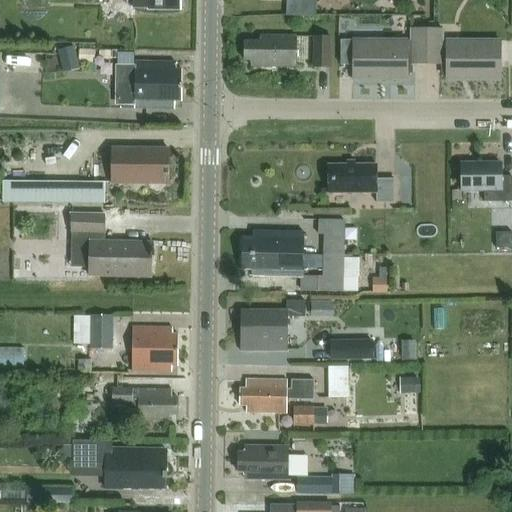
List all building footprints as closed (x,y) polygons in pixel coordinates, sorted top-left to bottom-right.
[(167,9),(181,9),(181,0),(133,0),(133,8),(149,8),(149,11),(167,11),(167,9)] [(354,65),(354,80),(385,80),(385,79),(408,79),(408,74),(413,74),(413,65),(427,65),(427,29),(412,29),(412,41),(354,41),(354,65)] [(427,29),(427,65),(441,65),(441,74),(447,74),(447,80),(469,80),(469,81),(501,81),(501,42),(443,41),(443,29),(427,29)] [(332,37),(314,36),(313,68),(332,68),(332,37)] [(297,37),(260,37),(260,42),(245,42),(245,61),(252,61),(252,67),(297,67),(297,37)] [(354,65),(354,41),(341,41),(341,65),(354,65)] [(66,74),(81,71),(75,48),(60,52),(66,74)] [(79,50),(79,62),(95,62),(95,50),(79,50)] [(100,50),(99,59),(109,59),(111,59),(111,51),(109,51),(100,50)] [(175,102),(182,102),(183,70),(176,70),(176,63),(136,62),(136,75),(125,75),(121,77),(120,104),(135,104),(135,109),(175,109),(175,102)] [(169,149),(113,149),(113,184),(167,184),(167,175),(169,175),(169,149)] [(329,164),(329,193),(377,193),(378,193),(378,202),(395,202),(394,179),(378,179),(378,164),(329,164)] [(463,166),(464,192),(486,192),(486,203),(511,203),(511,178),(502,178),(502,164),(463,166)] [(105,183),(3,182),(3,203),(105,204),(105,183)] [(91,242),(90,257),(90,276),(133,277),(133,275),(151,275),(152,257),(155,258),(155,251),(153,251),(153,243),(105,242),(106,215),(72,214),(71,232),(92,233),(92,242),(91,242)] [(324,256),(345,257),(346,220),(320,220),(319,235),(325,235),(324,256)] [(242,254),(304,256),(305,233),(253,232),(253,239),(243,238),(242,254)] [(511,232),(497,232),(497,248),(511,248),(511,232)] [(345,257),(324,256),(324,276),(304,276),(304,256),(242,254),(242,270),(253,271),(253,277),(304,278),(303,290),(344,291),(345,257)] [(380,278),(373,278),(373,293),(387,293),(387,281),(380,281),(380,278)] [(288,311),(288,317),(306,317),(306,301),(288,301),(288,311)] [(248,345),(248,352),(288,352),(288,317),(288,311),(242,311),(241,345),(248,345)] [(89,345),(90,317),(74,317),(73,345),(89,345)] [(90,317),(89,345),(89,350),(112,351),(113,318),(90,317)] [(178,366),(179,353),(179,335),(173,334),(173,328),(133,328),(133,372),(172,372),(172,366),(178,366)] [(372,363),(372,345),(332,345),(332,363),(372,363)] [(0,370),(25,371),(25,348),(0,348),(0,370)] [(92,361),(79,361),(79,373),(92,373),(92,361)] [(404,378),(404,394),(417,394),(417,378),(404,378)] [(247,406),(247,413),(287,414),(288,401),(314,401),(314,381),(292,381),(292,390),(288,390),(288,381),(247,381),(246,389),(241,389),(240,406),(247,406)] [(349,388),(329,389),(329,399),(350,398),(349,391),(349,388)] [(132,389),(112,389),(113,405),(133,404),(132,389)] [(172,415),(178,415),(178,398),(172,398),(172,390),(139,390),(139,421),(172,421),(172,415)] [(315,427),(315,424),(314,408),(294,408),(294,426),(315,427)] [(328,410),(315,410),(315,423),(328,423),(328,410)] [(106,467),(106,490),(164,490),(164,478),(167,478),(167,472),(166,472),(167,454),(142,454),(142,450),(113,450),(113,442),(73,441),(73,466),(106,467)] [(288,448),(246,447),(246,454),(239,454),(239,472),(246,472),(246,479),(288,479),(288,448)] [(332,478),(332,495),(354,494),(354,478),(332,478)] [(331,479),(297,479),(297,494),(330,494),(331,479)] [(71,488),(35,488),(29,488),(29,503),(71,503),(71,488)]
